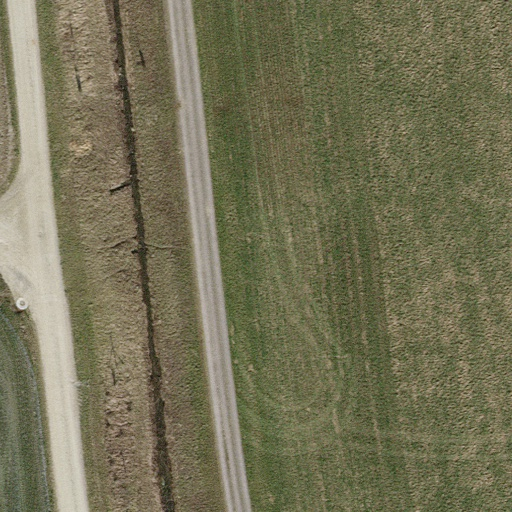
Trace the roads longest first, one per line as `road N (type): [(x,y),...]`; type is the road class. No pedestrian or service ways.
road 1 (track): [(20,0),(35,230),(80,511)]
road 2 (track): [(246,511),(186,0)]
